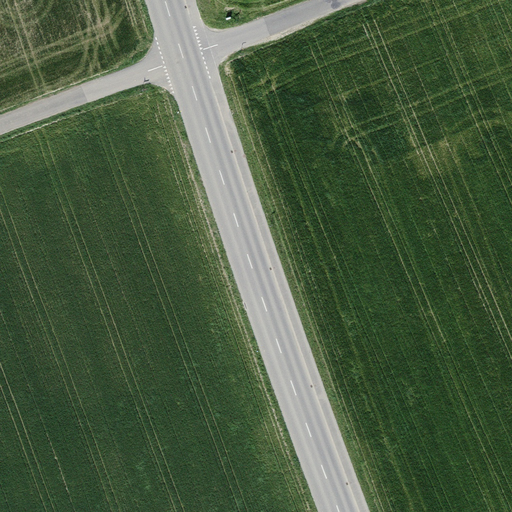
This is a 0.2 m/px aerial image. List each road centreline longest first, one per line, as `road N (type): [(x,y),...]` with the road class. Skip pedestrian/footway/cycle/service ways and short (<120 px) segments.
road 1 (tertiary): [(184,56),(337,511)]
road 2 (unclassified): [(184,56),(0,125)]
road 3 (unclassified): [(335,0),(184,56)]
